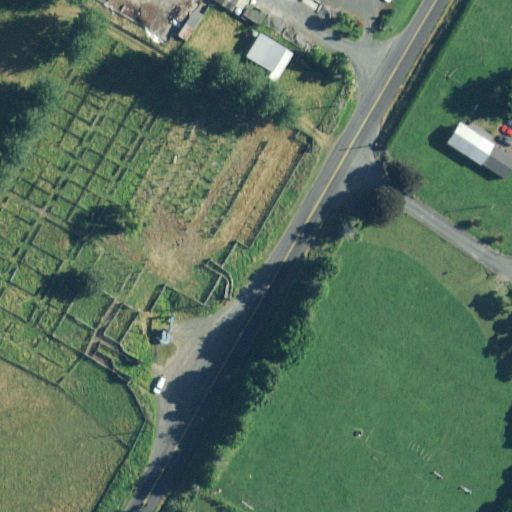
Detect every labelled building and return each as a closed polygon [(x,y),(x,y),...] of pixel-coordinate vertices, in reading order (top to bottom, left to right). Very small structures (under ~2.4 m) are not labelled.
[(245,21),(247,19),(259,26),(266,15),(253,8),(239,0),(214,0),(213,3),(245,21)] [(186,41),(204,14),(194,7),(176,34),(186,41)] [(292,54),(259,34),(245,57),(270,72),(267,77),(275,82),(292,54)] [(479,165),(492,145),(458,123),(445,144),(479,165)] [(511,157),(492,145),(479,165),(503,181),(511,166),(511,157)]
